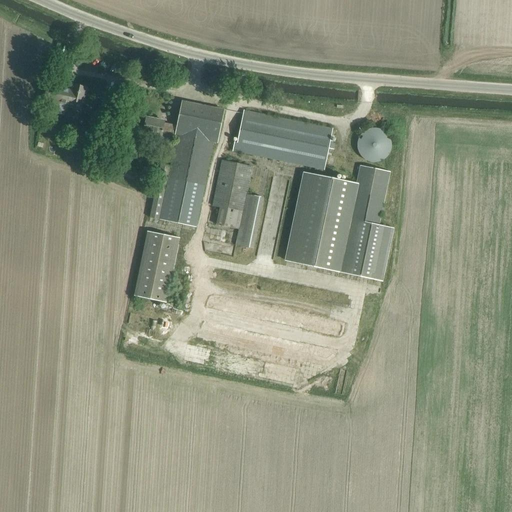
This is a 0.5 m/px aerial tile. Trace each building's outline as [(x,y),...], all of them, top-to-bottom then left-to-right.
[(70,100),(72,91),(62,89),(62,88),(48,85),(44,99),(59,103),(60,98),(70,100)] [(72,91),(70,100),(69,100),(83,103),(86,88),(73,85),(72,91)] [(100,111),(117,115),(119,106),(102,102),(100,111)] [(178,135),(172,166),(159,164),(149,217),(197,227),(214,142),(217,142),(224,110),(182,102),(177,126),(164,123),(164,121),(146,118),(143,132),(161,136),(162,132),(178,135)] [(323,169),(332,129),(244,110),(237,142),(234,141),(232,150),(323,169)] [(391,142),(389,137),(386,133),(382,130),(377,129),(372,129),(368,130),(363,133),(360,137),(358,141),(358,146),(359,151),(361,156),(365,159),(370,161),(374,162),(379,161),(384,159),(388,156),(390,152),(391,147),(391,142)] [(263,198),(247,194),(253,167),(222,161),(212,207),(219,208),(215,225),(238,230),(235,245),(253,249),(263,198)] [(378,225),(389,172),(360,166),(356,183),(303,172),(285,261),(337,271),(382,281),(393,228),(378,225)] [(146,231),(133,296),(166,303),(179,238),(146,231)] [(326,330),(266,318),(262,336),(313,346),(315,340),(324,341),(326,330)] [(217,366),(294,380),(297,364),(220,350),(217,366)]
